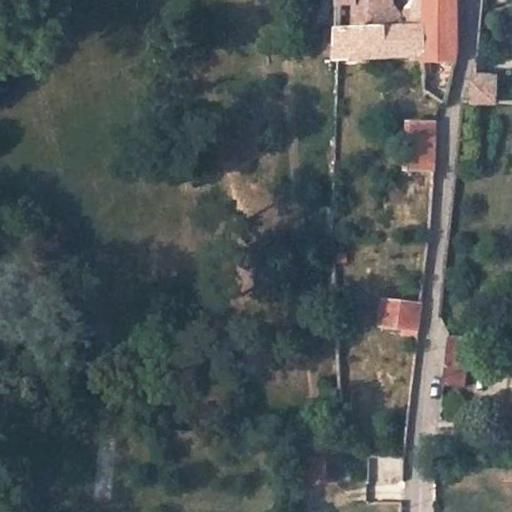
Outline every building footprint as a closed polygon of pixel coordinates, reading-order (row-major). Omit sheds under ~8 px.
[(457,0),(415,0),(402,14),(396,9),(389,9),(388,0),(340,0),(340,1),(340,6),(356,6),(355,30),(422,27),(423,56),(459,55),(457,0)] [(339,59),(423,56),(422,27),(355,30),(340,31),(339,35),(339,48),(339,59)] [(339,35),(331,35),(331,48),(339,48),(339,35)] [(477,77),(475,105),(498,105),(499,78),(477,77)] [(439,90),(437,102),(441,104),(444,106),(446,108),(450,94),(439,90)] [(436,126),(410,126),(410,170),(427,171),(433,171),(436,126)] [(338,254),(339,265),(347,264),(346,254),(338,254)] [(422,309),(384,306),(382,327),(405,330),(405,337),(418,339),(422,309)] [(466,388),(471,336),(451,335),(445,386),(466,388)]
